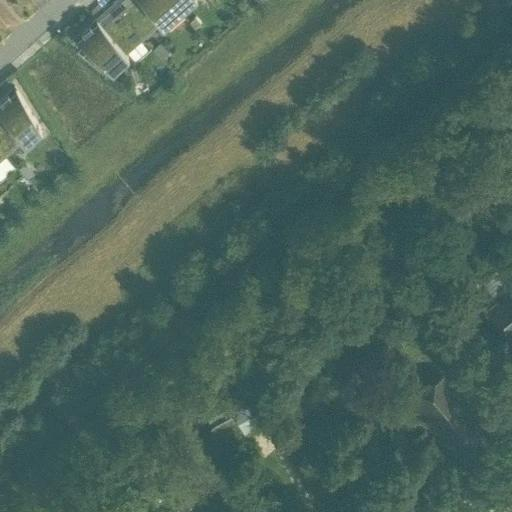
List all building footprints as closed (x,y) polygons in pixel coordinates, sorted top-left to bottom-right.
[(129,0),(119,10),(143,37),(160,22),(161,24),(178,9),(170,0),(129,0)] [(170,0),(178,9),(188,0),(170,0)] [(76,36),(74,35),(73,36),(111,68),(112,67),(111,66),(125,54),(126,55),(127,53),(126,52),(143,37),(119,10),(102,24),(96,18),(76,36)] [(195,16),(190,21),(195,26),(200,21),(195,16)] [(159,43),(153,48),(161,58),(167,52),(159,43)] [(0,147),(5,154),(22,139),(24,140),(25,139),(38,127),(39,127),(40,126),(14,85),(13,86),(14,88),(0,99),(0,147)] [(33,172),(25,163),(19,169),(27,178),(33,172)] [(482,279),(498,298),(486,308),(510,337),(511,336),(511,261),(509,257),(482,279)] [(477,418),(453,389),(464,380),(452,366),(409,401),(465,468),(507,433),(487,409),(477,418)] [(247,428),(280,410),(267,386),(205,417),(218,441),(246,426),(247,428)] [(400,427),(384,440),(405,465),(420,452),(400,427)] [(181,510),(197,497),(173,468),(157,481),(181,510)]
